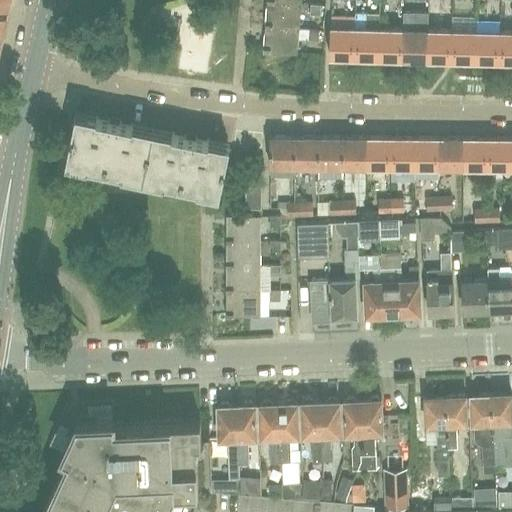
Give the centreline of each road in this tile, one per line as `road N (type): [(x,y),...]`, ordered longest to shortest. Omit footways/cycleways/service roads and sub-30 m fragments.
road 1 (residential): [(0,356),(511,345)]
road 2 (residential): [(511,110),(242,107),(32,67)]
road 3 (tertiary): [(0,289),(15,161)]
